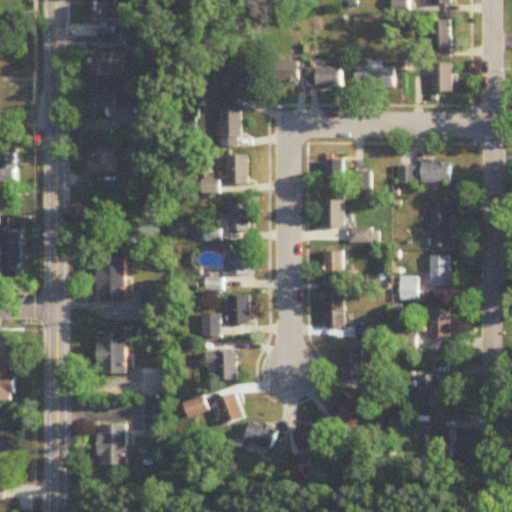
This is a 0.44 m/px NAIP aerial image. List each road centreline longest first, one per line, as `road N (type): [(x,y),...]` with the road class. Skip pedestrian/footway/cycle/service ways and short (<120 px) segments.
road 1 (tertiary): [(55,0),(54,511)]
road 2 (residential): [(490,496),(485,0)]
road 3 (residential): [(492,125),(298,133),(288,162),(288,375)]
